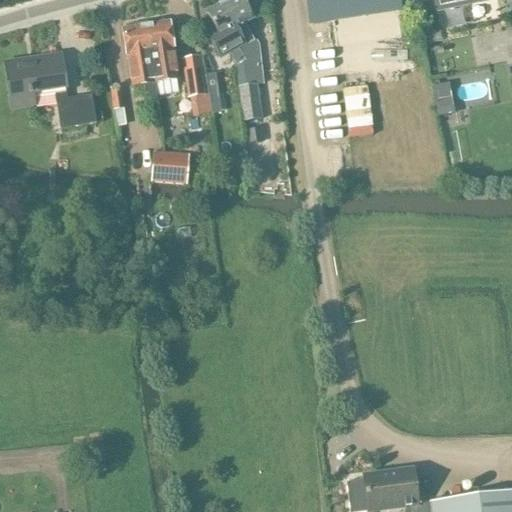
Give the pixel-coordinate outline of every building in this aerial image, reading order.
[(228,0),(221,4),(244,46),(253,42),(243,25),(252,20),(240,0),(228,0)] [(393,0),(307,0),(311,20),(394,8),(393,0)] [(433,0),(436,12),(437,15),(482,6),(480,0),(433,0)] [(221,4),(204,13),(214,31),(205,36),(215,55),(218,61),(231,54),(237,66),(239,65),(243,63),(244,62),(238,51),(245,47),(244,46),(221,4)] [(436,17),(421,20),(424,36),(440,33),(436,17)] [(144,26),(154,85),(178,82),(172,49),(172,48),(168,22),(165,23),(161,20),(154,21),(153,25),(144,26)] [(152,85),(154,85),(144,26),(136,28),(133,25),(126,27),(124,30),(121,31),(124,57),(125,57),(129,88),(142,86),(144,102),(154,101),(152,85)] [(62,130),(95,125),(91,100),(66,104),(59,56),(32,60),(33,62),(4,66),(10,109),(31,106),(30,95),(56,91),(62,130)] [(187,99),(205,96),(199,57),(182,59),(187,99)] [(244,62),(243,63),(245,79),(253,78),(262,76),(259,57),(251,58),(244,62)] [(235,67),(231,69),(237,107),(241,107),(257,104),(253,78),(245,79),(243,63),(239,65),(237,66),(235,67)] [(216,75),(205,76),(211,115),(221,114),(216,75)] [(110,89),(113,110),(123,109),(120,88),(110,89)] [(259,129),(248,131),(250,144),(261,143),(259,129)] [(148,185),(181,188),(184,159),(151,156),(148,185)] [(363,482),(346,484),(349,511),(376,511),(404,508),(404,511),(429,511),(429,504),(417,505),(413,471),(363,478),(363,482)] [(429,511),(511,511),(511,493),(429,504),(429,511)]
